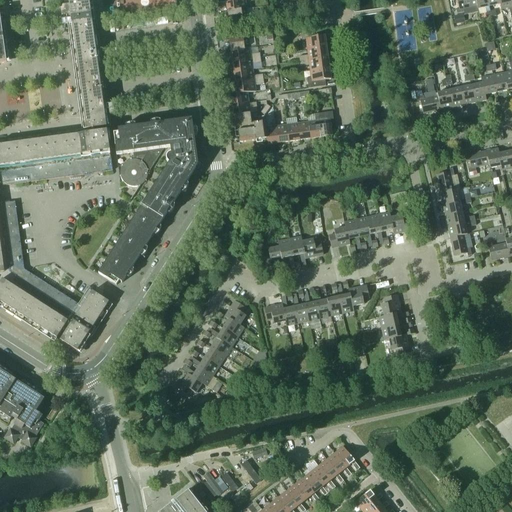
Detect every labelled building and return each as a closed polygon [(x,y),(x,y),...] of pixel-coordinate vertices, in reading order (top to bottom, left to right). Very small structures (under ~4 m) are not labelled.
[(64,0),(65,6),(60,7),(61,7),(62,16),(61,16),(61,17),(66,16),(71,15),(77,63),(98,61),(90,3),(94,2),(93,0),(64,0)] [(212,0),(213,8),(220,7),(219,0),(212,0)] [(246,9),(245,0),(235,0),(226,1),(227,12),(246,9)] [(474,13),(470,0),(456,0),(459,10),(456,10),(457,14),(464,12),(463,9),(466,8),(467,14),(474,13)] [(477,9),(487,7),(485,0),(470,0),(474,13),(478,12),(477,9)] [(511,17),(511,16),(511,7),(510,0),(499,0),(500,4),(501,10),(509,8),(511,17)] [(229,23),(248,21),(246,9),(227,12),(229,23)] [(0,63),(7,63),(7,62),(11,62),(10,52),(5,53),(4,44),(8,43),(4,14),(0,15),(0,14),(0,63)] [(463,15),(454,17),(456,24),(464,22),(463,15)] [(306,43),(307,49),(326,47),(325,36),(314,37),(313,31),(301,33),(302,44),(306,43)] [(230,51),(250,48),(248,37),(229,40),(230,51)] [(488,42),(490,51),(498,49),(496,41),(488,42)] [(328,58),(326,47),(307,49),(308,55),(299,57),(299,61),(328,58)] [(250,54),(250,48),(230,51),(232,62),(260,58),(260,53),(250,54)] [(232,62),(233,72),(253,70),(252,64),(261,63),(260,58),(232,62)] [(329,69),(328,58),(299,61),(300,66),(309,65),(310,71),(329,69)] [(98,61),(77,63),(78,72),(99,69),(98,61)] [(86,130),(106,127),(107,127),(106,120),(99,69),(78,72),(85,122),(86,130)] [(307,78),(308,89),(326,86),(325,80),(331,80),(329,69),(310,71),(311,77),(307,78)] [(253,76),(253,70),(233,72),(235,83),(263,79),(263,75),(253,76)] [(507,90),(504,74),(492,76),(496,93),(507,90)] [(496,93),(492,76),(481,79),(482,84),(485,95),(496,93)] [(247,92),(247,93),(256,92),(255,86),(264,84),(263,79),(235,83),(236,93),(236,94),(247,92)] [(426,80),(428,92),(436,91),(435,81),(432,82),(432,79),(426,80)] [(482,84),(469,87),(472,103),(486,100),(485,95),(482,84)] [(472,103),(469,87),(456,89),(460,106),(472,103)] [(447,109),(460,106),(456,89),(443,92),(447,109)] [(249,108),(247,93),(247,92),(236,94),(236,93),(230,94),(233,110),(249,108)] [(434,112),(447,109),(443,92),(437,94),(438,97),(431,99),(434,112)] [(423,114),(434,112),(431,99),(424,100),(423,96),(416,98),(417,102),(420,101),(423,114)] [(251,124),(249,108),(233,110),(235,127),(251,124)] [(321,138),(332,136),(330,120),(333,120),(332,112),(318,114),(321,138)] [(315,122),(308,123),(310,139),(321,138),(318,114),(314,115),(315,122)] [(114,140),(117,155),(133,153),(134,160),(131,160),(129,161),(126,163),(124,164),(122,166),(121,169),(121,171),(120,174),(121,177),(122,179),(123,182),(125,184),(127,185),(129,187),(132,187),(134,187),(137,187),(139,187),(131,199),(131,200),(164,149),(170,148),(171,154),(170,154),(169,155),(168,156),(167,156),(167,157),(167,158),(166,159),(166,160),(167,161),(167,162),(168,163),(168,164),(169,164),(190,178),(198,165),(192,120),(161,124),(161,123),(151,125),(136,128),(136,127),(126,128),(126,129),(118,130),(119,139),(114,140)] [(267,145),(278,144),(276,127),(266,128),(265,122),(258,123),(260,140),(266,139),(267,145)] [(240,143),(260,140),(258,123),(251,124),(235,127),(236,132),(238,132),(240,143)] [(308,123),(297,124),(300,141),(310,139),(308,123)] [(297,124),(287,125),(289,142),(300,141),(297,124)] [(287,125),(276,127),(278,144),(289,142),(287,125)] [(0,186),(14,185),(113,171),(107,131),(0,146),(0,186)] [(489,169),(500,166),(501,166),(498,154),(499,154),(498,149),(483,152),(486,166),(489,165),(489,169)] [(475,168),(486,166),(483,152),(468,156),(471,169),(468,169),(469,173),(476,172),(475,168)] [(502,171),(511,168),(511,160),(510,152),(499,154),(498,154),(501,166),(500,166),(502,171)] [(183,193),(188,185),(186,184),(190,178),(169,164),(156,185),(177,198),(181,191),(183,193)] [(436,175),(439,189),(452,186),(450,177),(454,176),(452,169),(449,170),(449,172),(436,175)] [(156,185),(142,206),(163,219),(167,213),(169,214),(174,206),(172,205),(177,198),(156,185)] [(442,202),(459,199),(457,189),(453,190),(452,186),(439,189),(442,202)] [(442,202),(445,216),(462,212),(459,199),(442,202)] [(0,302),(8,307),(24,318),(40,328),(57,339),(62,330),(69,319),(79,305),(78,305),(75,303),(70,299),(67,297),(58,292),(55,290),(42,281),(38,279),(30,273),(24,270),(24,269),(23,264),(22,251),(21,245),(19,232),(18,227),(16,212),(15,202),(0,204),(0,302)] [(156,235),(161,228),(159,226),(163,219),(142,206),(128,227),(149,241),(154,234),(156,235)] [(448,229),(465,226),(462,212),(445,216),(448,229)] [(390,218),(391,218),(390,213),(378,216),(381,233),(392,230),(393,230),(390,218)] [(370,235),(381,233),(378,216),(367,218),(370,235)] [(393,230),(392,230),(393,235),(412,231),(409,219),(403,220),(402,216),(391,218),(390,218),(393,230)] [(360,237),(370,235),(367,218),(356,220),(360,237)] [(349,240),(360,237),(356,220),(344,223),(345,228),(346,228),(348,240),(349,240)] [(448,229),(451,243),(464,240),(463,236),(467,235),(465,226),(448,229)] [(128,227),(115,248),(136,262),(140,255),(142,256),(147,249),(145,248),(149,241),(128,227)] [(346,228),(345,228),(334,231),(335,235),(329,236),(331,249),(350,245),(349,240),(348,240),(346,228)] [(293,257),(304,254),(302,242),(301,237),(289,240),(293,257)] [(503,245),(506,258),(511,256),(511,238),(505,240),(506,244),(503,245)] [(282,259),(283,259),(293,257),(289,240),(278,242),(279,247),(282,259)] [(304,254),(305,259),(323,255),(320,243),(314,244),(313,240),(302,242),(304,254)] [(464,240),(451,243),(454,257),(467,254),(468,256),(471,256),(470,248),(466,249),(464,240)] [(491,261),(506,258),(503,245),(492,247),(492,243),(484,245),(485,249),(488,248),(491,261)] [(279,247),(268,250),(269,254),(262,255),(265,268),(284,264),(283,259),(282,259),(279,247)] [(133,270),(131,269),(136,262),(115,248),(98,274),(116,286),(119,281),(122,283),(127,276),(129,277),(133,270)] [(348,290),(349,295),(350,295),(352,307),(353,307),(364,304),(363,300),(369,299),(366,286),(348,290)] [(78,352),(81,354),(113,305),(109,303),(92,292),(60,341),(78,352)] [(354,312),(353,307),(352,307),(350,295),(349,295),(338,298),(342,314),(354,312)] [(381,305),(384,316),(384,317),(396,314),(396,315),(401,314),(397,295),(384,298),(386,304),(381,305)] [(331,317),(342,314),(338,298),(327,300),(331,317)] [(320,319),(331,317),(327,300),(316,302),(320,319)] [(224,317),(229,320),(239,326),(240,326),(246,316),(242,314),(246,308),(235,301),(224,317)] [(309,322),(320,319),(316,302),(305,305),(309,322)] [(274,324),(285,322),(283,310),(282,305),(264,309),(267,321),(273,320),(274,324)] [(309,322),(305,305),(294,307),(298,324),(309,322)] [(286,327),(298,324),(294,307),(283,310),(285,322),(286,327)] [(398,326),(396,315),(396,314),(384,317),(384,316),(379,318),(381,329),(398,326)] [(229,320),(223,329),(238,339),(244,329),(240,326),(239,326),(229,320)] [(384,341),(389,340),(389,339),(401,337),(401,336),(398,326),(381,329),(384,341)] [(223,329),(217,339),(231,348),(238,339),(223,329)] [(389,339),(389,340),(391,351),(396,350),(397,356),(410,354),(406,335),(401,336),(401,337),(389,339)] [(217,339),(211,348),(225,358),(231,348),(217,339)] [(211,348),(204,358),(219,367),(225,358),(211,348)] [(204,358),(198,368),(213,377),(219,367),(204,358)] [(0,412),(1,413),(0,413),(0,415),(9,422),(12,417),(17,420),(14,424),(14,425),(11,430),(10,429),(4,438),(14,444),(18,438),(22,441),(21,442),(31,447),(36,438),(35,437),(44,424),(39,421),(42,415),(40,414),(45,407),(41,405),(44,399),(40,396),(41,393),(22,381),(20,383),(11,377),(13,375),(0,366),(0,412)] [(206,387),(213,377),(198,368),(192,377),(202,384),(206,387)] [(196,394),(202,384),(192,377),(188,374),(178,390),(189,397),(192,392),(196,394)] [(335,454),(346,468),(351,464),(356,471),(360,469),(343,447),(335,454)] [(263,451),(252,454),(254,460),(265,457),(263,451)] [(323,462),(327,460),(320,452),(317,454),(317,455),(323,462)] [(351,475),(346,468),(335,454),(327,460),(338,475),(343,471),(348,477),(351,475)] [(338,475),(327,460),(323,462),(319,466),(330,481),(335,477),(340,484),(343,481),(338,475)] [(245,461),(239,466),(251,482),(257,477),(245,461)] [(310,472),(322,487),(327,483),(332,490),(335,488),(330,481),(319,466),(310,472)] [(223,470),(217,475),(229,491),(234,486),(223,470)] [(302,479),(314,494),(319,490),(324,496),(327,494),(322,487),(310,472),(302,479)] [(208,477),(202,482),(214,498),(220,493),(208,477)] [(294,485),(306,500),(311,496),(316,503),(319,500),(314,494),(302,479),(294,485)] [(249,484),(242,490),(241,491),(245,495),(253,489),(249,484)] [(300,504),(306,500),(294,485),(286,492),(298,507),(301,511),(304,511),(306,511),(300,504)] [(204,511),(188,491),(160,511),(204,511)] [(362,511),(381,496),(380,494),(375,498),(370,491),(355,503),(362,511)] [(231,498),(235,503),(243,497),(239,492),(231,498)] [(298,507),(286,492),(278,498),(288,511),(293,511),(292,511),(298,507)] [(382,497),(381,496),(362,511),(376,511),(387,504),(386,502),(381,506),(378,501),(382,497)] [(214,505),(218,509),(226,503),(222,498),(214,505)] [(288,511),(278,498),(270,504),(275,511),(288,511)] [(256,511),(260,509),(256,503),(248,509),(250,511),(256,511)]
